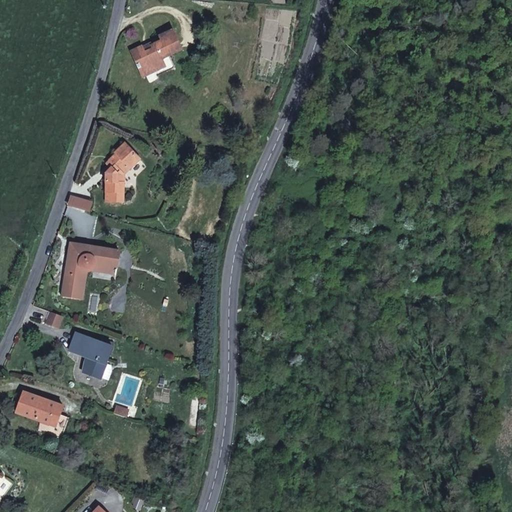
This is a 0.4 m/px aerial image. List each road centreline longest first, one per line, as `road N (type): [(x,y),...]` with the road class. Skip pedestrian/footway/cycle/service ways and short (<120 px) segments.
road 1 (secondary): [(213,511),(245,214),(328,0)]
road 2 (residential): [(0,350),(24,301),(120,0)]
